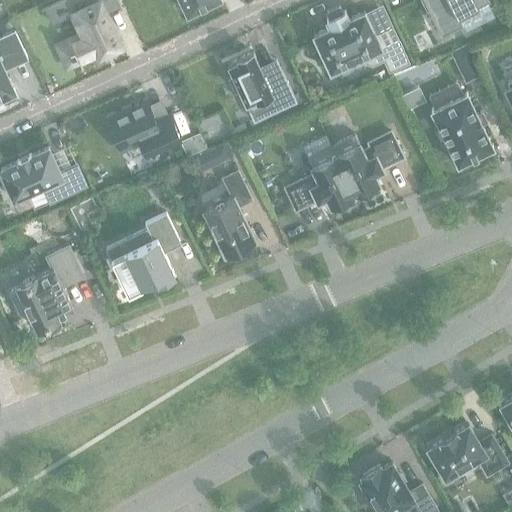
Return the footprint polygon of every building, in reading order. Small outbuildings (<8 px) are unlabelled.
[(118,0),(56,0),(41,7),(41,9),(45,7),(52,22),(70,14),(78,31),(54,43),(66,69),(99,54),(121,43),(106,12),(119,6),(120,8),(122,7),(118,0)] [(209,0),(182,0),(188,11),(209,0)] [(423,0),(441,35),(463,25),(459,16),(490,1),(489,0),(423,0)] [(408,61),(391,24),(374,32),(365,9),(348,17),(345,10),(326,19),(329,26),(313,33),(330,70),(363,55),(366,62),(372,64),(384,58),(389,70),(408,61)] [(0,95),(12,90),(12,91),(14,90),(13,87),(5,69),(28,58),(15,30),(0,36),(0,95)] [(488,51),(483,39),(471,44),(477,56),(488,51)] [(482,73),(468,43),(466,44),(466,45),(453,50),(451,51),(466,80),(467,79),(480,73),(480,74),(482,73)] [(238,57),(227,63),(233,75),(228,77),(235,92),(240,90),(254,120),(296,100),(280,65),(263,73),(252,51),(238,57)] [(424,98),(421,91),(405,98),(408,106),(424,98)] [(433,108),(433,107),(431,108),(432,110),(457,160),(456,160),(457,162),(459,161),(491,146),(493,145),(492,143),(467,93),(468,93),(467,91),(465,92),(433,108)] [(156,119),(146,99),(107,118),(121,148),(141,139),(146,150),(179,134),(169,113),(156,119)] [(382,166),(403,155),(391,131),(369,141),(371,145),(363,149),(355,133),(331,144),(354,191),(356,190),(356,191),(360,190),(362,193),(376,186),(374,182),(378,181),(374,172),(382,167),(382,166)] [(199,132),(181,140),(188,155),(205,147),(199,132)] [(198,172),(231,155),(224,141),(191,158),(198,172)] [(354,191),(331,144),(308,156),(316,173),(308,177),(307,176),(286,186),(296,207),(317,197),(318,199),(326,194),(331,203),(334,202),(336,206),(351,199),(349,195),(353,193),(352,192),(354,191)] [(59,171),(49,149),(48,146),(46,147),(31,154),(31,153),(17,159),(17,160),(2,167),(0,168),(1,170),(1,171),(0,171),(0,180),(3,186),(7,184),(13,196),(13,198),(15,197),(15,196),(42,184),(50,201),(86,185),(76,163),(59,171)] [(254,237),(238,205),(251,198),(237,170),(223,177),(232,195),(224,199),(223,197),(213,202),(214,204),(204,209),(218,237),(215,239),(224,258),(236,252),(234,248),(254,237)] [(128,294),(143,286),(145,290),(160,282),(158,279),(174,271),(164,252),(181,243),(166,212),(149,220),(151,225),(105,248),(128,294)] [(72,305),(62,285),(83,275),(68,244),(46,255),(52,267),(17,284),(18,286),(12,289),(10,293),(20,312),(23,314),(30,310),(37,326),(40,325),(47,327),(53,324),(56,317),(58,316),(56,312),(72,305)] [(511,396),(502,403),(502,402),(500,403),(501,405),(502,404),(511,422),(511,396)] [(507,461),(491,433),(478,440),(468,423),(428,446),(445,475),(477,455),(487,472),(507,461)] [(409,490),(391,461),(381,467),(379,464),(362,474),(364,477),(361,479),(380,511),(387,511),(413,497),(421,511),(436,511),(439,511),(422,482),(409,490)]
